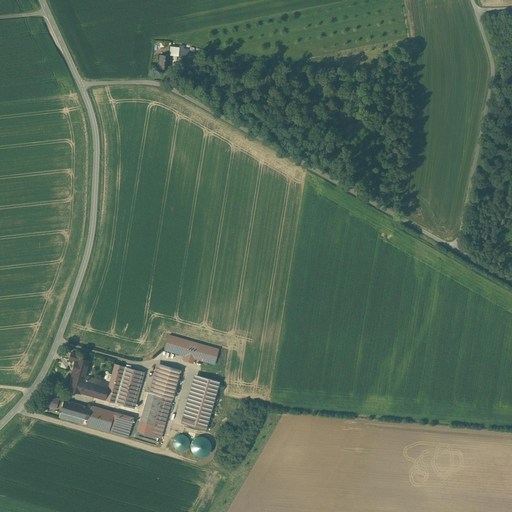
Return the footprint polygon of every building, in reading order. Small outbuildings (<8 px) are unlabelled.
[(178,47),(171,46),(170,55),(178,56),(178,47)] [(189,47),(179,46),(178,56),(188,57),(189,47)] [(169,56),(160,55),(159,68),(168,69),(169,56)] [(218,349),(169,335),(164,350),(184,355),(183,360),(193,363),(194,358),(214,364),(218,349)] [(72,372),(86,375),(90,361),(76,357),(75,360),(72,372)] [(86,375),(72,372),(67,389),(134,407),(144,371),(115,362),(109,382),(86,375)] [(180,370),(161,364),(152,393),(149,392),(138,431),(161,437),(180,370)] [(219,381),(199,375),(185,424),(205,429),(219,381)] [(56,400),(46,398),(44,405),(56,409),(57,402),(55,402),(56,400)] [(91,407),(64,399),(59,417),(128,437),(133,417),(91,405),(91,407)] [(189,446),(190,442),(189,439),(187,437),(184,435),(181,434),(178,435),(175,437),(174,440),(173,443),(174,446),(176,449),(178,450),(181,451),(185,450),(187,448),(189,446)] [(193,454),(208,455),(209,440),(196,439),(195,446),(193,446),(193,454)]
